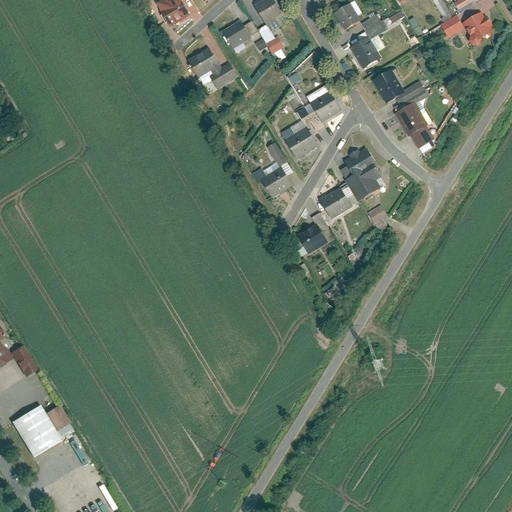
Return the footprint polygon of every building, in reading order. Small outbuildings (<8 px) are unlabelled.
[(155,10),(169,32),(191,18),(182,5),(188,1),(187,0),(158,0),(162,6),(155,10)] [(270,0),(266,0),(253,9),(262,22),(278,11),(270,0)] [(348,0),(347,0),(335,7),(346,26),(359,18),(348,0)] [(442,0),(434,0),(443,22),(451,19),(442,0)] [(460,0),(453,4),(457,11),(473,1),(472,0),(460,0)] [(459,18),(441,27),(447,39),(464,30),(472,46),(487,38),(482,29),(489,25),(485,16),(463,26),(459,18)] [(250,36),(257,32),(251,22),(244,26),(250,36)] [(239,23),(222,34),(231,47),(248,36),(239,23)] [(285,48),(279,37),(266,44),(272,55),(285,48)] [(366,41),(353,49),(364,68),(377,60),(366,41)] [(209,50),(191,62),(188,65),(198,80),(205,74),(217,91),(236,77),(228,66),(223,70),(209,50)] [(277,72),(267,77),(273,88),(282,82),(277,72)] [(391,73),(372,83),(385,105),(403,95),(391,73)] [(420,81),(404,90),(412,104),(428,95),(420,81)] [(282,137),(295,161),(315,151),(308,138),(324,130),(321,123),(338,114),(326,91),(304,103),(311,116),(298,123),(300,128),(282,137)] [(413,106),(396,115),(409,138),(412,137),(419,150),(429,144),(422,131),(426,129),(413,106)] [(275,146),(268,150),(279,170),(286,165),(275,146)] [(374,165),(363,148),(341,162),(351,177),(343,181),(356,202),(381,186),(370,167),(374,165)] [(255,179),(269,204),(290,191),(275,167),(255,179)] [(348,208),(337,190),(318,201),(329,219),(348,208)] [(387,216),(381,206),(368,214),(374,224),(387,216)] [(327,236),(318,219),(311,223),(314,230),(295,241),(306,261),(326,249),(321,239),(327,236)] [(0,341),(6,338),(0,327),(0,368),(14,360),(8,350),(4,352),(0,344),(0,341)] [(39,372),(24,347),(11,354),(26,379),(39,372)] [(46,415),(40,406),(12,424),(34,460),(62,442),(61,439),(46,415)] [(71,424),(60,407),(46,415),(61,439),(73,431),(70,425),(71,424)]
